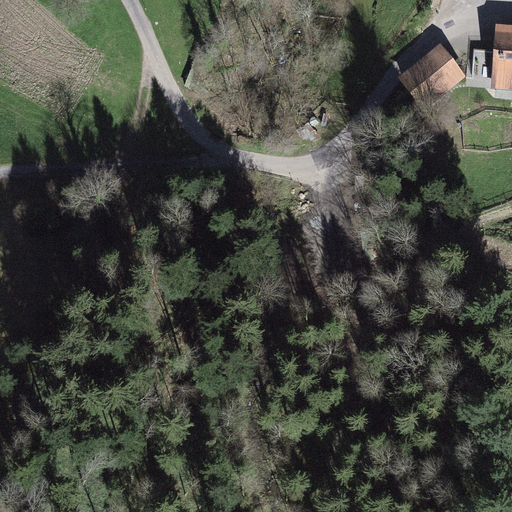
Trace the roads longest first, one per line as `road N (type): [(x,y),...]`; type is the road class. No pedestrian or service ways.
road 1 (track): [(330,158),(365,288),(371,356),(325,511)]
road 2 (track): [(0,175),(246,164)]
road 3 (track): [(155,47),(140,123),(110,170)]
